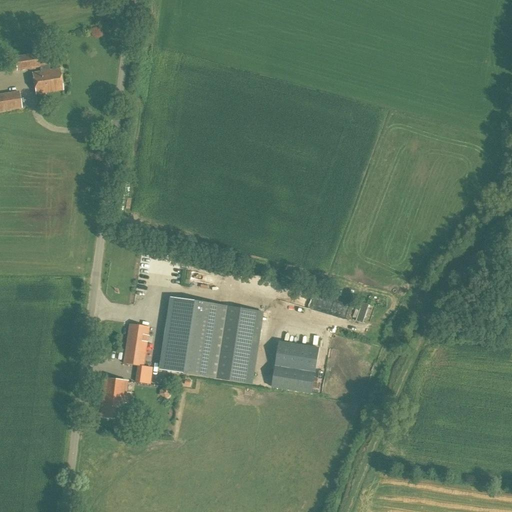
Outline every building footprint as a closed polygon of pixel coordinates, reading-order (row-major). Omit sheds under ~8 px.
[(46,65),(49,64),(47,51),(14,56),(17,71),(32,69),(39,68),(39,70),(40,70),(39,66),(45,65),(45,63),(46,63),(46,65)] [(50,70),(49,64),(46,65),(46,63),(45,63),(45,65),(39,66),(40,70),(39,70),(40,72),(32,73),(35,94),(63,90),(60,69),(50,70)] [(0,111),(21,108),(18,92),(0,95),(0,111)] [(159,371),(218,380),(245,384),(256,310),(230,306),(171,298),(159,371)] [(369,303),(361,320),(371,325),(379,308),(369,303)] [(145,367),(150,328),(130,324),(124,364),(145,367)] [(319,348),(279,342),(275,367),(276,367),(315,373),(319,348)] [(123,420),(128,382),(107,379),(102,417),(123,420)] [(166,399),(169,397),(170,393),(168,389),(164,388),(160,391),(159,395),(166,399)]
